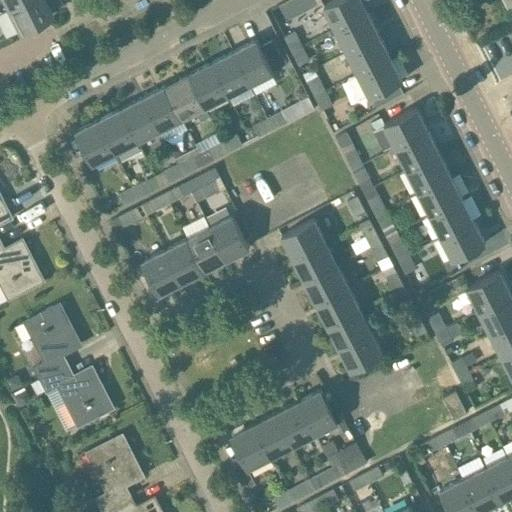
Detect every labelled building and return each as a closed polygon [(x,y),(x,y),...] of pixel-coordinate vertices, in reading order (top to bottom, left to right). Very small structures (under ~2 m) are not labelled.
[(19,32),(53,15),(45,0),(19,0),(6,6),(19,32)] [(334,0),(326,4),(338,28),(369,12),(363,0),(334,0)] [(381,35),(369,12),(338,28),(349,51),(381,35)] [(285,36),(292,51),(303,46),(295,31),(285,36)] [(349,51),(360,73),(392,57),(381,35),(349,51)] [(257,40),(235,51),(251,83),(274,72),(289,64),(276,37),(260,45),(257,40)] [(310,60),(303,46),(292,51),(300,65),(310,60)] [(228,95),(251,83),(235,51),(212,62),(228,95)] [(405,91),(399,82),(403,80),(392,57),(360,73),(372,96),(377,107),(405,91)] [(189,74),(206,106),(207,106),(228,95),(212,62),(189,74)] [(189,74),(167,85),(183,118),(197,111),(202,120),(211,115),(207,106),(206,106),(189,74)] [(308,81),(315,96),(326,91),(318,75),(308,81)] [(167,85),(144,97),(160,129),(183,118),(167,85)] [(333,105),(326,91),(315,96),(322,110),(333,105)] [(138,140),(160,129),(144,97),(122,108),(138,140)] [(122,108),(99,119),(115,152),(138,140),(122,108)] [(386,125),(375,131),(384,150),(396,144),(397,147),(429,131),(417,108),(385,124),(386,125)] [(282,111),(268,118),(274,128),(288,121),(282,111)] [(386,123),(382,116),(372,121),(376,129),(386,123)] [(259,136),(274,128),(268,118),(253,125),(259,136)] [(99,119),(76,131),(93,163),(115,152),(99,119)] [(397,147),(409,169),(440,153),(429,131),(397,147)] [(238,134),(223,141),(229,151),(243,144),(238,134)] [(215,159),(229,151),(223,141),(209,148),(215,159)] [(179,163),(178,164),(183,174),(206,163),(201,152),(202,152),(198,144),(176,156),(179,163)] [(353,169),(364,164),(356,150),(346,155),(353,169)] [(409,169),(420,192),(452,176),(440,153),(409,169)] [(169,182),(183,174),(178,164),(163,171),(169,182)] [(371,178),(364,164),(353,169),(360,183),(371,178)] [(197,176),(202,187),(215,180),(210,169),(197,176)] [(463,198),(452,176),(420,192),(431,214),(463,198)] [(153,190),(148,179),(133,187),(138,197),(153,190)] [(184,196),(178,185),(165,192),(171,203),(184,196)] [(133,187),(119,194),(124,205),(138,197),(133,187)] [(0,223),(12,217),(0,192),(0,223)] [(158,209),(171,203),(165,192),(152,199),(158,209)] [(355,216),(365,210),(358,195),(347,201),(355,216)] [(369,200),(376,214),(387,209),(380,195),(369,200)] [(431,214),(443,237),(474,221),(463,198),(431,214)] [(119,216),(125,227),(139,220),(134,208),(119,216)] [(394,222),(387,209),(376,214),(383,228),(394,222)] [(234,215),(211,226),(228,258),(250,247),(234,215)] [(294,257),(326,240),(315,218),(283,234),(294,257)] [(454,259),(486,243),(474,221),(443,237),(454,259)] [(363,229),(371,246),(383,240),(374,223),(363,229)] [(205,270),(228,258),(211,226),(189,238),(205,270)] [(5,248),(0,238),(0,278),(10,297),(44,280),(24,239),(5,248)] [(189,238),(166,249),(182,281),(205,270),(189,238)] [(306,279),(338,263),(326,240),(294,257),(306,279)] [(371,246),(383,268),(394,262),(383,240),(371,246)] [(392,245),(399,259),(410,253),(403,240),(392,245)] [(160,293),(182,281),(166,249),(144,261),(160,293)] [(417,267),(410,253),(399,259),(407,272),(417,267)] [(406,285),(394,262),(383,268),(394,291),(406,285)] [(306,279),(317,302),(349,285),(338,263),(306,279)] [(468,287),(480,310),(511,294),(500,271),(468,287)] [(466,281),(463,273),(453,278),(457,285),(466,281)] [(361,308),(349,285),(317,302),(329,324),(361,308)] [(394,291),(401,305),(413,299),(406,285),(394,291)] [(511,322),(511,294),(480,310),(491,333),(511,322)] [(36,366),(41,376),(42,378),(70,364),(64,353),(82,344),(61,303),(26,321),(46,361),(36,366)] [(329,324),(340,347),(372,330),(361,308),(329,324)] [(436,332),(447,327),(438,311),(428,316),(436,332)] [(409,321),(417,335),(429,329),(421,315),(409,321)] [(511,322),(491,333),(503,355),(511,350),(511,322)] [(454,340),(447,327),(436,332),(443,346),(454,340)] [(352,369),(384,353),(372,330),(340,347),(352,369)] [(511,350),(503,355),(511,373),(511,350)] [(470,372),(467,366),(462,357),(452,362),(459,377),(470,372)] [(42,378),(41,376),(32,381),(38,393),(47,388),(48,390),(58,385),(79,425),(114,407),(93,365),(75,374),(70,364),(42,378)] [(12,389),(24,384),(18,372),(6,378),(12,389)] [(459,377),(467,391),(477,385),(470,372),(459,377)] [(30,395),(27,388),(15,394),(21,405),(28,402),(30,395)] [(339,421),(338,419),(323,389),(300,401),(316,433),(339,421)] [(467,411),(457,389),(445,395),(455,417),(467,411)] [(316,433),(300,401),(278,412),(294,444),(316,433)] [(506,413),(501,403),(486,410),(492,421),(506,413)] [(492,421),(486,410),(472,417),(477,428),(492,421)] [(278,412),(255,424),(271,456),(294,444),(278,412)] [(255,424),(232,435),(248,467),(271,456),(255,424)] [(456,425),(441,433),(447,443),(461,436),(456,425)] [(98,497),(104,509),(131,495),(126,484),(144,475),(123,433),(88,451),(109,492),(98,497)] [(441,433),(427,440),(433,450),(447,443),(441,433)] [(449,448),(456,463),(461,460),(454,445),(449,448)] [(363,450),(333,466),(338,476),(369,461),(363,450)] [(503,499),(511,494),(511,461),(509,455),(487,467),(503,499)] [(394,465),(397,472),(401,471),(394,457),(384,462),(387,469),(394,465)] [(380,464),(364,472),(370,483),(385,475),(380,464)] [(338,476),(333,466),(319,473),(325,483),(338,476)] [(487,467),(464,478),(480,510),(503,499),(487,467)] [(256,482),(251,471),(243,475),(249,486),(256,482)] [(356,490),(370,483),(364,472),(350,479),(356,490)] [(452,511),(476,511),(480,510),(464,478),(441,489),(448,502),(452,511)] [(309,492),(303,481),(288,489),(293,500),(309,492)] [(438,507),(448,502),(441,489),(439,484),(428,489),(438,507)] [(325,506),(340,498),(335,487),(319,495),(325,506)] [(280,507),(293,500),(288,489),(274,496),(280,507)] [(137,506),(131,495),(104,509),(105,511),(163,511),(155,497),(137,506)] [(310,511),(312,511),(325,506),(319,495),(306,502),(310,511)]
